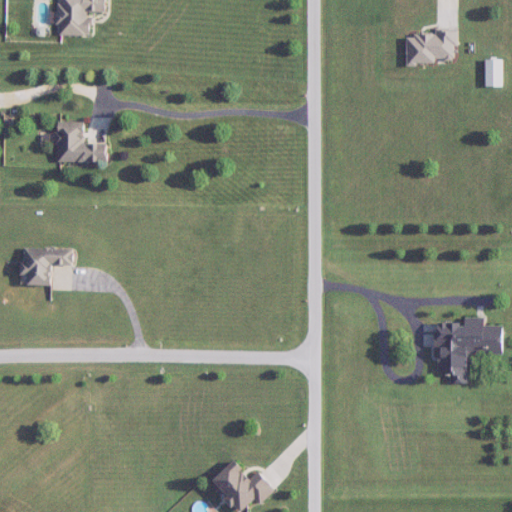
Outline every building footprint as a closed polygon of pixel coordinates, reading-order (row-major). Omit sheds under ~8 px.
[(93,35),(93,12),(109,12),(109,0),(59,0),(59,35),(93,35)] [(456,34),(407,34),(406,64),(456,64),(456,34)] [(59,162),(112,162),(112,143),(87,143),(87,122),(59,122),(59,162)] [(55,264),(75,265),(75,249),(25,248),(25,275),(31,275),(31,285),(55,285),(55,264)] [(436,373),(450,373),(450,382),(469,383),(470,354),(503,355),(503,326),(484,325),(484,318),(464,318),(464,323),(437,322),(436,373)] [(259,472),(250,480),(234,461),(212,481),(239,511),(241,511),(255,500),(260,505),(275,492),(259,472)]
